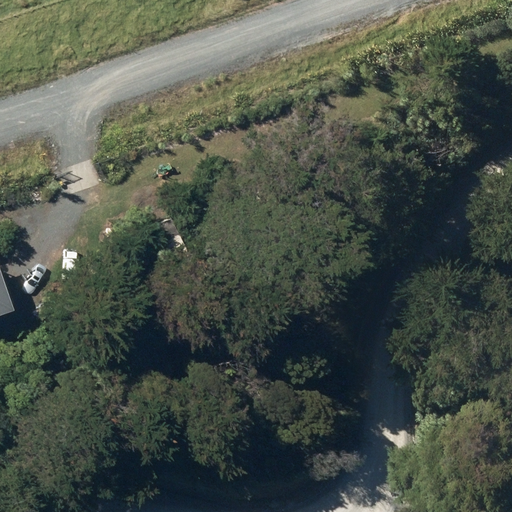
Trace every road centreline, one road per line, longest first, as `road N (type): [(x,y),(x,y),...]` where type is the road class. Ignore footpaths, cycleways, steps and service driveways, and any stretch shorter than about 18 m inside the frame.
road 1 (tertiary): [(329,511),(373,476),(402,287),(511,143)]
road 2 (unclassified): [(0,119),(350,0)]
